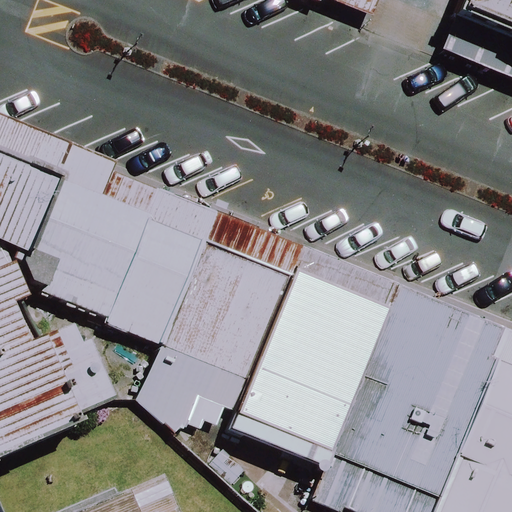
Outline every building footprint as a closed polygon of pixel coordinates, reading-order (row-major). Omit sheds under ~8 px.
[(511,52),(511,0),(457,0),(447,27),(511,52)] [(0,473),(54,446),(0,327),(0,260),(29,192),(0,181),(0,473)] [(0,301),(135,359),(179,256),(29,192),(0,260),(0,301)] [(217,400),(263,292),(179,256),(135,359),(133,364),(217,400)] [(197,448),(293,489),(360,333),(263,292),(217,400),(197,448)] [(415,511),(487,345),(375,297),(360,333),(293,489),(286,505),(303,511),(415,511)] [(511,511),(511,355),(487,345),(415,511),(511,511)] [(147,511),(138,492),(94,511),(147,511)]
